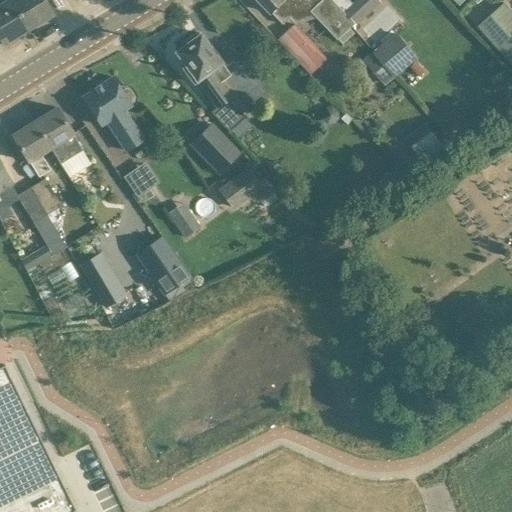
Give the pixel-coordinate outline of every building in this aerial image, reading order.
[(0,0),(0,38),(3,43),(27,29),(10,0),(0,0)] [(10,0),(27,29),(53,13),(44,0),(10,0)] [(357,23),(334,0),(258,0),(271,13),(272,13),(283,25),(290,18),(296,24),(317,18),(338,41),(357,23)] [(511,9),(505,2),(502,5),(477,27),(511,66),(511,9)] [(328,60),(309,40),(295,25),(279,40),(312,75),(328,60)] [(245,116),(212,70),(221,64),(200,33),(199,34),(194,33),(185,39),(184,45),(175,52),(187,67),(182,70),(191,84),(196,81),(215,108),(211,112),(228,131),(245,116)] [(376,51),(396,76),(418,58),(398,34),(376,51)] [(384,86),(396,76),(376,51),(364,61),(384,86)] [(411,66),(420,77),(426,72),(417,61),(411,66)] [(511,70),(509,67),(495,80),(508,95),(509,94),(511,97),(511,70)] [(127,91),(123,93),(112,76),(82,96),(102,126),(106,123),(123,151),(144,139),(127,112),(133,108),(131,105),(135,103),(136,99),(131,92),(127,91)] [(334,123),(339,118),(339,110),(333,106),(326,106),(321,112),(321,118),(327,124),(334,123)] [(74,135),(57,107),(33,122),(50,148),(60,163),(82,152),(73,136),(74,135)] [(243,118),(231,128),(237,135),(238,136),(250,125),(243,118)] [(50,148),(33,122),(12,135),(27,162),(29,161),(38,176),(48,171),(39,155),(50,148)] [(240,153),(211,122),(189,144),(218,174),(233,160),(239,154),(240,153)] [(431,131),(412,145),(423,161),(444,146),(432,130),(431,131)] [(239,154),(233,160),(239,167),(246,160),(239,154)] [(0,220),(11,214),(7,206),(18,199),(11,186),(12,185),(2,167),(3,166),(0,160),(0,220)] [(136,193),(157,179),(145,161),(124,175),(136,193)] [(220,189),(234,208),(260,188),(245,169),(220,189)] [(45,178),(27,189),(63,248),(65,247),(46,215),(62,206),(45,178)] [(17,195),(52,254),(63,248),(27,189),(17,195)] [(182,202),(167,213),(185,238),(200,227),(182,202)] [(197,288),(163,237),(138,254),(170,301),(197,288)] [(51,255),(45,245),(20,260),(27,270),(51,255)] [(105,268),(97,254),(80,264),(88,278),(105,268)] [(122,295),(117,286),(99,296),(105,305),(122,295)] [(0,511),(70,511),(75,510),(4,364),(0,366),(0,511)]
